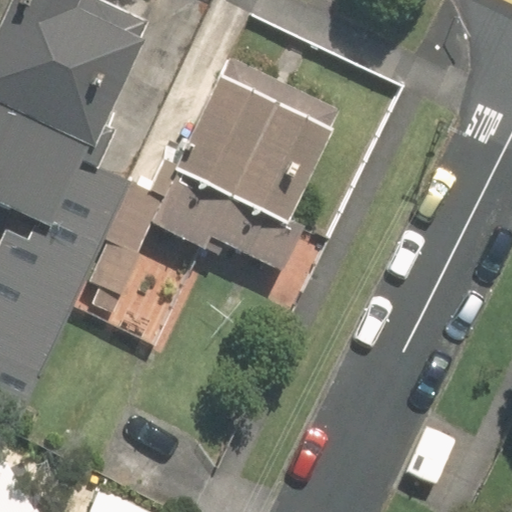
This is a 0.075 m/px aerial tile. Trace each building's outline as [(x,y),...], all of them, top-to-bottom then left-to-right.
[(7,0),(0,16),(0,194),(58,220),(86,159),(151,15),(117,0),(7,0)] [(133,181),(87,279),(114,291),(148,218),(202,243),(207,233),(281,267),(303,221),(289,214),(330,125),(216,72),(174,161),(161,155),(146,187),(133,181)] [(126,177),(86,159),(58,220),(46,247),(4,228),(0,236),(0,409),(17,418),(126,177)] [(0,511),(37,511),(5,455),(0,457),(0,511)] [(151,511),(100,486),(87,511),(151,511)]
